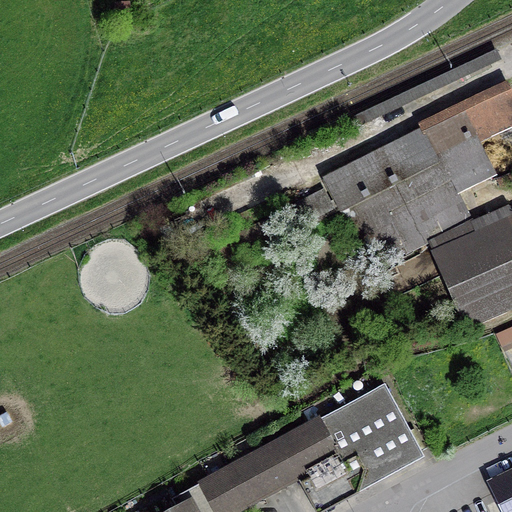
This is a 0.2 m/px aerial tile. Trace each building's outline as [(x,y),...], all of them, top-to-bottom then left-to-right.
[(437,158),(481,138),(511,123),(511,94),(425,134),(437,158)] [(437,158),(425,134),(332,177),(357,231),(391,215),(406,249),(469,221),(453,187),(495,168),(481,138),(437,158)] [(319,193),(234,236),(245,257),(330,214),(319,193)] [(511,228),(446,257),(475,324),(511,308),(511,228)] [(242,511),(300,481),(317,511),(329,511),(425,460),(384,385),(322,418),(321,415),(196,482),(198,486),(173,500),(177,509),(172,511),(242,511)] [(511,511),(511,474),(490,485),(503,511),(511,511)]
